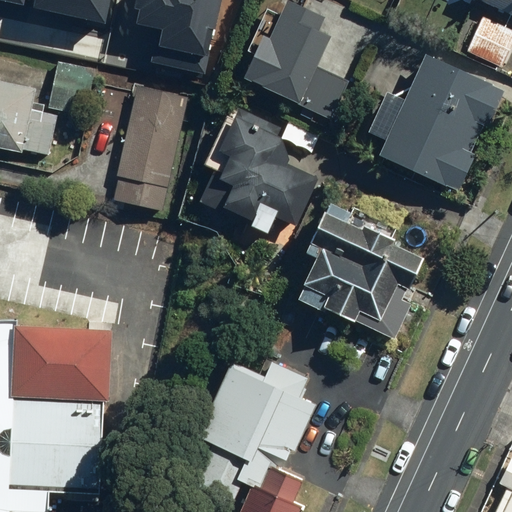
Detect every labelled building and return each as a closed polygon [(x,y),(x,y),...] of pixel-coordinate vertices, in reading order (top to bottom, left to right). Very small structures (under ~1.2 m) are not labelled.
[(36,0),(36,1),(107,16),(110,0),(36,0)] [(152,55),(205,68),(221,0),(136,0),(136,4),(142,6),(139,18),(160,23),(152,55)] [(511,0),(483,0),(511,13),(511,0)] [(269,44),(259,39),(242,70),(294,96),(311,63),(301,58),(321,17),(291,2),(269,44)] [(511,51),(511,29),(485,18),(470,53),(505,68),(511,51)] [(508,92),(429,56),(383,155),(463,192),(480,156),(474,153),(487,126),(492,128),(508,92)] [(93,70),(54,63),(46,107),(84,114),(93,70)] [(34,88),(0,79),(0,149),(20,154),(21,149),(46,155),(55,113),(29,107),(34,88)] [(187,95),(135,84),(111,200),(162,210),(187,95)] [(240,109),(221,152),(229,156),(222,172),(213,168),(199,199),(271,230),(277,215),(298,224),(319,176),(292,164),(285,141),(276,137),(281,126),(240,109)] [(399,226),(332,196),(308,249),(320,254),(301,296),(398,339),(420,289),(413,286),(428,252),(394,237),(399,226)] [(0,511),(47,511),(47,490),(98,493),(102,400),(109,400),(110,329),(15,324),(15,320),(0,321),(0,511)] [(209,435),(215,438),(194,487),(231,504),(243,476),(255,481),(241,511),(300,511),(304,504),(295,500),(306,476),(289,469),(317,405),(298,396),(308,374),(275,360),(269,374),(232,358),(203,425),(209,435)] [(511,511),(511,458),(502,479),(511,483),(511,495),(504,511),(511,511)]
